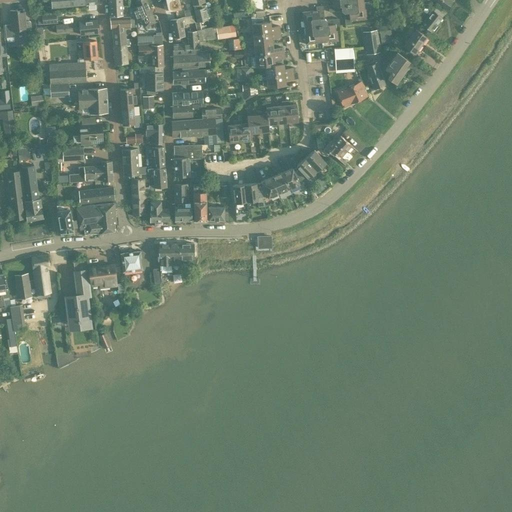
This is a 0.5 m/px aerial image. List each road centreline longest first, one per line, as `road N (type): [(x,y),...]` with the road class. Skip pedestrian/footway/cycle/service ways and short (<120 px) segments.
road 1 (tertiary): [(124,237),(252,230),(312,210),(430,85),(490,0)]
road 2 (residential): [(208,167),(262,161),(306,140),(289,0)]
road 3 (residential): [(124,237),(104,0)]
road 4 (residential): [(170,212),(168,36),(155,0)]
road 5 (tertiary): [(0,258),(124,237)]
